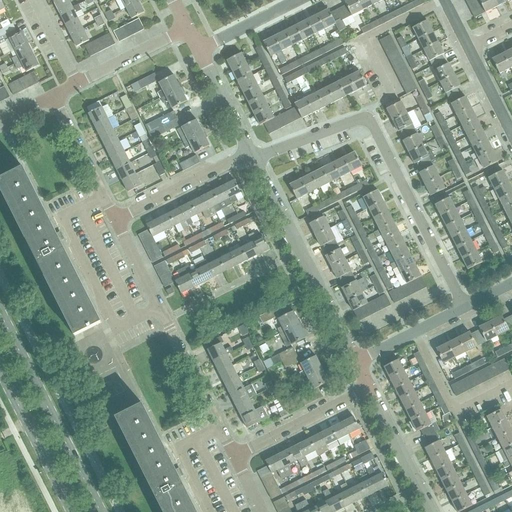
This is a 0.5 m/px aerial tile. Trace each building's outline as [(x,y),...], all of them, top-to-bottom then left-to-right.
[(61,0),(54,4),(59,15),(72,8),(67,0),(61,0)] [(121,0),(126,8),(139,2),(137,0),(121,0)] [(346,0),(344,1),(346,5),(351,16),(362,10),(357,0),(346,0)] [(370,0),(357,0),(362,10),(373,5),(370,0)] [(422,0),(417,0),(412,3),(415,8),(424,4),(422,0)] [(493,0),(478,0),(480,2),(483,7),(485,13),(497,7),(493,0)] [(139,2),(126,8),(132,19),(144,13),(139,2)] [(469,7),(472,13),(483,7),(480,2),(469,7)] [(415,8),(412,3),(403,7),(406,13),(415,8)] [(59,15),(65,25),(77,19),(75,14),(81,11),(78,5),(72,8),(59,15)] [(346,5),(340,8),(346,18),(351,16),(346,5)] [(472,13),(474,18),(485,13),(483,7),(472,13)] [(328,9),(317,15),(324,30),(335,24),(339,32),(346,28),(344,25),(347,24),(344,19),(346,18),(340,8),(330,13),(328,9)] [(400,9),(391,13),(394,19),(403,14),(400,9)] [(394,19),(391,13),(382,18),(385,24),(394,19)] [(317,15),(306,20),(313,35),(324,30),(317,15)] [(65,25),(70,36),(83,30),(77,19),(65,25)] [(139,19),(134,22),(139,33),(145,30),(139,19)] [(306,20),(296,26),(303,40),(313,35),(306,20)] [(378,20),(369,24),(372,30),(381,25),(378,20)] [(413,29),(418,39),(433,32),(427,21),(413,29)] [(134,22),(129,24),(134,35),(139,33),(134,22)] [(12,24),(1,30),(4,35),(15,30),(12,24)] [(129,24),(124,27),(129,38),(134,35),(129,24)] [(372,30),(369,24),(360,29),(363,35),(372,30)] [(296,26),(285,31),(293,46),(303,40),(296,26)] [(124,27),(119,29),(124,40),(129,38),(124,27)] [(11,52),(15,50),(28,43),(22,32),(18,34),(15,29),(15,30),(4,35),(0,37),(0,43),(6,41),(11,52)] [(124,40),(119,29),(113,32),(118,43),(124,40)] [(83,30),(70,36),(76,47),(88,41),(83,30)] [(285,31),(275,37),(282,51),(293,46),(285,31)] [(418,39),(424,50),(438,43),(433,32),(418,39)] [(110,33),(105,36),(111,47),(116,45),(110,33)] [(105,36),(100,38),(106,50),(111,47),(105,36)] [(393,41),(390,36),(379,41),(382,46),(393,41)] [(401,48),(407,45),(402,36),(396,39),(401,48)] [(282,51),(275,37),(263,42),(271,57),(282,51)] [(100,38),(95,41),(101,52),(106,50),(100,38)] [(340,39),(331,43),(334,49),(343,44),(340,39)] [(95,41),(90,44),(95,55),(101,52),(95,41)] [(382,46),(385,52),(395,47),(393,41),(382,46)] [(11,58),(14,64),(33,55),(28,43),(15,50),(17,55),(11,58)] [(334,49),(331,43),(323,48),(326,53),(334,49)] [(442,55),(444,53),(438,43),(424,50),(432,66),(444,60),(442,55)] [(95,55),(90,44),(84,46),(90,57),(95,55)] [(407,45),(401,48),(406,59),(412,56),(407,45)] [(255,49),(260,59),(265,56),(260,46),(255,49)] [(395,47),(385,52),(388,57),(398,52),(395,47)] [(345,48),(336,52),(339,58),(348,53),(345,48)] [(511,49),(503,54),(510,69),(511,67),(511,49)] [(319,50),(310,54),(313,60),(321,56),(319,50)] [(339,58),(336,52),(328,57),(330,62),(339,58)] [(398,52),(388,57),(390,62),(401,57),(398,52)] [(227,61),(232,72),(247,65),(241,53),(227,61)] [(313,60),(310,54),(301,59),(304,64),(313,60)] [(510,69),(503,54),(492,59),(499,74),(510,69)] [(33,55),(14,64),(17,69),(23,66),(26,72),(39,66),(33,55)] [(260,59),(265,69),(270,66),(265,56),(260,59)] [(412,56),(406,59),(412,70),(418,67),(412,56)] [(401,57),(390,62),(393,68),(403,63),(401,57)] [(323,59),(315,63),(317,68),(326,64),(323,59)] [(432,66),(440,82),(455,75),(449,64),(447,65),(444,60),(432,66)] [(297,61),(289,65),(292,70),(300,66),(297,61)] [(317,68),(315,63),(307,67),(309,72),(317,68)] [(403,63),(393,68),(396,73),(406,68),(403,63)] [(232,72),(238,83),(252,76),(247,65),(232,72)] [(292,70),(289,65),(280,69),(283,75),(292,70)] [(265,69),(271,80),(276,77),(270,66),(265,69)] [(406,68),(396,73),(398,78),(409,73),(406,68)] [(423,70),(426,76),(432,73),(430,68),(423,70)] [(303,69),(294,74),(296,79),(305,74),(303,69)] [(359,71),(348,77),(356,91),(366,86),(359,71)] [(33,72),(29,74),(34,85),(39,83),(33,72)] [(138,82),(141,89),(158,80),(155,73),(138,82)] [(409,73),(398,78),(401,84),(411,79),(409,73)] [(29,74),(23,77),(29,88),(34,85),(29,74)] [(296,79),(294,74),(284,79),(287,84),(296,79)] [(446,93),(449,99),(459,94),(456,88),(460,86),(455,75),(440,82),(446,94),(446,93)] [(159,94),(161,98),(180,88),(174,76),(159,83),(163,92),(159,94)] [(238,83),(243,94),(258,86),(252,76),(238,83)] [(23,77),(18,80),(23,91),(29,88),(23,77)] [(271,80),(276,90),(281,87),(276,77),(271,80)] [(348,77),(338,82),(345,97),(356,91),(348,77)] [(401,84),(404,89),(414,84),(411,79),(401,84)] [(18,80),(13,82),(18,93),(23,91),(18,80)] [(419,82),(423,91),(428,88),(424,80),(419,82)] [(18,93),(13,82),(8,85),(13,96),(18,93)] [(338,82),(327,88),(334,102),(345,97),(338,82)] [(417,90),(414,84),(404,89),(406,95),(417,90)] [(243,94),(249,104),(263,97),(258,86),(243,94)] [(4,87),(0,88),(0,90),(5,100),(10,98),(4,87)] [(276,90),(282,101),(287,98),(281,87),(276,90)] [(180,88),(161,98),(164,103),(168,101),(172,109),(187,102),(180,88)] [(327,88),(317,93),(324,107),(334,102),(327,88)] [(428,88),(423,91),(427,100),(433,97),(428,88)] [(317,93),(306,98),(313,113),(324,107),(317,93)] [(459,94),(449,99),(452,104),(462,99),(459,94)] [(126,109),(131,107),(126,95),(120,98),(126,109)] [(415,98),(420,107),(425,104),(421,95),(415,98)] [(249,104),(254,115),(268,108),(263,97),(249,104)] [(451,104),(457,115),(471,108),(466,97),(462,99),(452,104),(451,104)] [(287,98),(282,101),(286,110),(291,107),(287,98)] [(294,104),(296,107),(301,118),(302,119),(313,113),(306,98),(294,104)] [(386,110),(392,121),(406,114),(401,102),(386,110)] [(425,104),(420,107),(424,116),(430,114),(425,104)] [(131,107),(126,109),(131,121),(137,118),(131,107)] [(296,107),(291,110),(296,121),(301,118),(296,107)] [(89,115),(94,125),(108,119),(102,108),(89,115)] [(260,126),(264,123),(269,121),(274,118),(268,108),(254,115),(260,126)] [(457,115),(462,126),(477,119),(471,108),(457,115)] [(296,121),(291,110),(285,113),(291,123),(296,121)] [(157,128),(162,125),(177,118),(174,112),(154,122),(157,128)] [(435,115),(439,124),(445,121),(440,112),(435,115)] [(291,123),(285,113),(280,115),(285,126),(291,123)] [(402,130),(404,135),(415,130),(406,114),(392,121),(398,132),(402,130)] [(285,126),(280,115),(275,118),(280,129),(285,126)] [(426,120),(430,128),(436,125),(431,117),(426,120)] [(177,118),(162,125),(166,133),(181,125),(177,118)] [(280,129),(275,118),(274,119),(274,118),(269,121),(275,132),(280,129)] [(94,125),(100,137),(113,130),(108,119),(94,125)] [(462,126),(468,137),(482,129),(477,119),(462,126)] [(181,138),(184,143),(203,133),(197,120),(182,128),(186,136),(181,138)] [(269,134),(275,132),(269,121),(264,123),(269,134)] [(445,121),(439,124),(443,132),(449,129),(445,121)] [(134,126),(137,132),(143,129),(140,123),(134,126)] [(436,125),(430,128),(435,137),(440,134),(436,125)] [(143,143),(149,140),(143,129),(137,132),(143,143)] [(468,137),(473,147),(487,140),(482,129),(468,137)] [(100,137),(105,148),(119,141),(113,130),(100,137)] [(403,142),(408,153),(423,146),(415,130),(404,135),(407,140),(403,142)] [(203,133),(184,143),(187,148),(191,146),(195,154),(210,146),(203,133)] [(446,137),(451,145),(456,143),(451,134),(446,137)] [(437,141),(441,149),(447,147),(442,138),(437,141)] [(473,147),(478,158),(493,151),(487,140),(473,147)] [(105,148),(111,159),(124,152),(119,141),(105,148)] [(456,143),(451,145),(455,153),(460,151),(456,143)] [(423,146),(408,153),(414,164),(418,162),(421,167),(431,162),(436,159),(431,151),(427,153),(423,146)] [(447,147),(441,149),(446,158),(451,156),(447,147)] [(154,151),(148,154),(151,159),(157,156),(154,151)] [(493,151),(478,158),(484,169),(499,162),(493,151)] [(111,159),(117,170),(130,163),(124,152),(111,159)] [(355,153),(343,158),(351,173),(362,168),(355,153)] [(457,158),(461,167),(466,164),(462,155),(457,158)] [(179,164),(183,171),(200,163),(196,156),(179,164)] [(343,158),(332,164),(340,179),(351,173),(343,158)] [(448,163),(452,171),(458,169),(453,160),(448,163)] [(154,165),(159,176),(165,173),(160,162),(154,165)] [(419,174),(424,185),(439,177),(431,162),(421,167),(423,172),(419,174)] [(117,170),(122,181),(136,174),(130,163),(117,170)] [(332,164),(322,169),(329,184),(340,179),(332,164)] [(466,164),(461,167),(466,176),(471,173),(466,164)] [(322,169),(311,174),(319,189),(329,184),(322,169)] [(458,169),(452,171),(457,180),(462,177),(458,169)] [(54,235),(21,170),(0,180),(0,181),(33,248),(37,246),(40,252),(36,253),(77,335),(98,324),(63,253),(57,242),(62,240),(58,233),(54,235)] [(488,178),(494,189),(508,182),(503,171),(488,178)] [(136,174),(122,181),(128,193),(141,186),(136,174)] [(311,174),(301,180),(308,194),(319,189),(311,174)] [(439,177),(424,185),(430,196),(445,189),(439,177)] [(308,194),(301,180),(290,185),(297,200),(308,194)] [(235,181),(223,187),(232,204),(238,201),(235,196),(241,193),(235,181)] [(366,181),(357,185),(360,191),(369,186),(366,181)] [(494,189),(499,200),(511,193),(511,188),(508,182),(494,189)] [(357,185),(346,191),(349,196),(360,191),(357,185)] [(472,189),(477,198),(482,195),(478,186),(472,189)] [(212,193),(218,205),(221,210),(232,204),(223,187),(212,193)] [(346,191),(335,196),(338,202),(349,196),(346,191)] [(363,198),(369,209),(383,202),(377,191),(363,198)] [(463,193),(468,202),(473,200),(469,191),(463,193)] [(212,193),(201,198),(211,217),(216,215),(213,208),(218,205),(212,193)] [(511,193),(499,200),(505,211),(511,206),(511,193)] [(482,195),(477,198),(481,207),(487,204),(482,195)] [(335,196),(325,201),(327,207),(338,202),(335,196)] [(201,198),(190,203),(197,216),(203,213),(206,220),(211,217),(201,198)] [(435,205),(440,216),(455,209),(449,198),(435,205)] [(473,200),(468,202),(472,211),(477,208),(473,200)] [(325,201),(314,207),(317,212),(327,207),(325,201)] [(369,209),(374,220),(388,213),(383,202),(369,209)] [(193,224),(191,219),(197,216),(190,203),(180,209),(189,226),(188,226),(193,224)] [(346,208),(351,218),(357,215),(352,206),(346,208)] [(317,212),(314,207),(306,211),(308,216),(317,212)] [(483,210),(488,219),(493,217),(488,208),(483,210)] [(180,209),(169,214),(175,227),(180,224),(184,231),(189,228),(189,226),(180,209)] [(440,216),(446,227),(460,220),(455,209),(440,216)] [(337,213),(342,222),(348,219),(343,210),(337,213)] [(374,220),(380,231),(394,223),(388,213),(374,220)] [(474,215),(479,224),(484,221),(479,213),(474,215)] [(169,214),(158,220),(164,232),(168,239),(173,237),(169,229),(175,227),(169,214)] [(357,215),(351,218),(356,226),(361,223),(357,215)] [(493,217),(488,219),(492,228),(497,225),(493,217)] [(310,225),(315,236),(329,229),(324,218),(310,225)] [(348,219),(342,222),(346,231),(352,228),(348,219)] [(149,230),(152,236),(153,238),(164,232),(158,220),(146,225),(149,230)] [(446,227),(451,237),(465,230),(460,220),(446,227)] [(484,221),(479,224),(483,233),(488,230),(484,221)] [(382,235),(385,241),(399,234),(394,223),(380,231),(374,234),(377,238),(382,235)] [(216,226),(205,231),(207,235),(218,230),(216,226)] [(357,230),(362,239),(367,236),(362,227),(357,230)] [(323,246),(325,251),(337,245),(329,229),(315,236),(321,247),(323,246)] [(494,232),(498,240),(503,238),(499,229),(494,232)] [(152,236),(149,230),(138,236),(141,241),(152,236)] [(451,237),(456,248),(471,241),(465,230),(451,237)] [(205,231),(194,237),(196,241),(207,235),(205,231)] [(248,236),(252,244),(258,256),(269,250),(263,238),(257,240),(254,233),(248,236)] [(485,236),(489,245),(495,243),(490,233),(485,236)] [(385,241),(391,252),(405,245),(399,234),(385,241)] [(143,247),(154,241),(152,238),(153,238),(152,236),(141,241),(143,247)] [(367,236),(362,239),(366,247),(371,245),(367,236)] [(196,241),(194,237),(183,242),(185,246),(196,241)] [(503,238),(498,240),(503,249),(508,246),(503,238)] [(353,243),(357,252),(363,249),(358,240),(353,243)] [(146,252),(157,247),(154,241),(143,247),(146,252)] [(456,248),(462,259),(476,252),(471,241),(456,248)] [(495,243),(489,245),(494,254),(499,251),(495,243)] [(200,249),(198,244),(189,249),(191,253),(200,249)] [(252,244),(241,249),(247,261),(258,256),(252,244)] [(326,257),(332,269),(346,261),(337,245),(325,251),(328,256),(326,257)] [(391,252),(396,263),(410,255),(405,245),(391,252)] [(149,258),(151,257),(160,252),(157,247),(146,252),(149,258)] [(174,252),(172,248),(163,252),(165,257),(174,252)] [(241,249),(230,255),(236,267),(247,261),(241,249)] [(368,251),(373,260),(378,258),(373,249),(368,251)] [(149,258),(152,264),(163,258),(160,252),(151,257),(149,258)] [(476,252),(462,259),(467,270),(482,263),(476,252)] [(364,253),(359,256),(364,265),(369,262),(364,253)] [(230,255),(219,260),(225,272),(236,267),(230,255)] [(398,267),(401,273),(415,266),(410,255),(396,263),(390,265),(393,270),(398,267)] [(178,260),(176,256),(167,260),(169,264),(178,260)] [(378,258),(373,260),(377,269),(382,266),(378,258)] [(219,260),(208,266),(214,278),(225,272),(219,260)] [(195,266),(197,271),(203,283),(214,278),(208,266),(206,261),(195,266)] [(339,278),(342,283),(354,277),(346,261),(332,269),(337,279),(339,278)] [(167,267),(165,262),(154,268),(156,273),(167,267)] [(401,273),(407,284),(410,282),(416,279),(421,277),(415,266),(401,273)] [(167,267),(156,273),(159,278),(170,272),(167,267)] [(188,267),(183,270),(192,289),(203,283),(197,271),(192,274),(188,267)] [(192,289),(183,270),(177,273),(181,280),(175,283),(181,295),(192,289)] [(379,273),(383,282),(389,279),(384,270),(379,273)] [(159,278),(162,283),(172,277),(170,272),(159,278)] [(370,277),(374,286),(380,284),(375,275),(370,277)] [(172,277),(162,283),(164,288),(175,283),(172,277)] [(342,289),(348,300),(362,293),(354,277),(342,283),(344,288),(342,289)] [(416,279),(421,290),(426,287),(421,277),(416,279)] [(389,279),(383,282),(388,290),(393,288),(389,279)] [(416,293),(421,290),(416,279),(410,282),(416,293)] [(410,295),(416,293),(410,282),(407,284),(405,285),(410,295)] [(380,284),(374,286),(379,295),(384,292),(380,284)] [(405,298),(410,295),(405,285),(400,287),(405,298)] [(400,301),(405,298),(400,287),(394,290),(400,301)] [(400,301),(394,290),(389,293),(394,304),(400,301)] [(359,308),(364,306),(368,304),(362,293),(348,300),(353,311),(354,311),(359,308)] [(386,308),(391,306),(386,295),(380,298),(386,308)] [(380,298),(375,300),(380,311),(386,308),(380,298)] [(370,303),(375,314),(380,311),(375,300),(370,303)] [(375,314),(370,303),(368,304),(364,306),(370,316),(375,314)] [(370,316),(364,306),(359,308),(364,319),(370,316)] [(364,319),(359,308),(354,311),(359,322),(364,319)] [(260,317),(263,324),(278,317),(274,310),(260,317)] [(277,329),(280,335),(300,324),(293,312),(278,319),(282,327),(277,329)] [(511,329),(511,323),(509,317),(504,320),(502,316),(491,322),(498,337),(509,331),(511,329)] [(310,318),(304,321),(309,334),(316,332),(310,318)] [(476,332),(482,345),(487,342),(498,337),(491,322),(480,328),(481,330),(476,332)] [(300,324),(280,335),(286,348),(306,338),(300,324)] [(482,345),(476,332),(471,335),(470,333),(459,338),(466,353),(477,347),(482,345)] [(221,337),(206,344),(209,349),(207,350),(214,363),(227,356),(227,355),(233,352),(231,347),(225,350),(221,344),(224,343),(221,337)] [(242,341),(245,347),(251,344),(248,338),(242,341)] [(459,338),(448,344),(455,358),(466,353),(459,338)] [(265,353),(272,349),(268,342),(261,345),(265,353)] [(455,358),(448,344),(437,349),(444,364),(455,358)] [(271,359),(274,366),(296,355),(293,348),(271,359)] [(506,353),(504,348),(495,353),(498,358),(506,353)] [(413,355),(418,364),(423,361),(419,352),(413,355)] [(296,355),(274,366),(274,367),(282,363),(285,369),(300,361),(296,355)] [(214,363),(219,374),(233,367),(227,356),(214,363)] [(300,374),(303,379),(322,369),(316,356),(301,364),(305,372),(300,374)] [(253,363),(257,369),(262,366),(259,359),(253,363)] [(483,359),(472,365),(474,370),(486,364),(483,359)] [(505,373),(510,370),(505,359),(499,362),(505,373)] [(384,367),(389,378),(404,371),(398,360),(384,367)] [(423,361),(418,364),(422,372),(428,370),(423,361)] [(499,362),(494,365),(499,375),(505,373),(499,362)] [(472,365),(470,366),(461,370),(464,375),(474,370),(472,365)] [(488,367),(494,378),(499,375),(494,365),(488,367)] [(219,374),(225,385),(238,378),(233,367),(219,374)] [(483,370),(488,381),(494,378),(488,367),(483,370)] [(322,369),(303,379),(306,385),(310,383),(314,390),(329,382),(322,369)] [(464,375),(461,370),(452,375),(455,380),(464,375)] [(483,370),(478,373),(483,384),(488,381),(483,370)] [(389,378),(395,389),(409,381),(404,371),(389,378)] [(424,376),(429,385),(434,382),(429,373),(424,376)] [(478,373),(472,376),(478,386),(483,384),(478,373)] [(472,376),(467,378),(472,389),(478,386),(472,376)] [(225,385),(230,396),(244,389),(238,378),(225,385)] [(467,378),(462,381),(467,392),(472,389),(467,378)] [(395,389),(400,399),(415,392),(409,381),(395,389)] [(462,381),(456,384),(462,394),(467,392),(462,381)] [(265,385),(268,391),(274,388),(270,382),(265,385)] [(434,382),(429,385),(433,394),(438,391),(434,382)] [(456,384),(451,386),(456,397),(462,394),(456,384)] [(230,396),(236,407),(249,400),(257,396),(251,385),(244,389),(230,396)] [(301,400),(305,406),(319,399),(316,392),(301,400)] [(400,399),(405,410),(420,403),(415,392),(400,399)] [(223,408),(234,404),(230,395),(220,400),(223,408)] [(435,397),(439,406),(445,404),(440,395),(435,397)] [(273,402),(279,413),(281,419),(287,416),(279,399),(273,402)] [(236,407),(242,418),(255,411),(249,400),(236,407)] [(405,410),(411,421),(425,414),(420,403),(405,410)] [(445,404),(439,406),(444,415),(449,413),(445,404)] [(173,472),(149,425),(140,406),(118,417),(152,484),(155,482),(158,488),(155,490),(165,511),(193,511),(182,489),(177,478),(181,476),(181,477),(181,476),(178,469),(177,469),(177,470),(173,472)] [(255,411),(242,418),(247,428),(256,424),(262,421),(268,418),(262,407),(255,411)] [(487,417),(492,428),(507,420),(501,409),(487,417)] [(416,432),(420,430),(431,425),(425,414),(411,421),(416,432)] [(354,418),(343,423),(349,435),(360,430),(354,418)] [(492,428),(498,439),(511,431),(511,430),(507,420),(492,428)] [(343,423),(331,429),(338,441),(349,435),(343,423)] [(423,435),(434,430),(431,425),(420,430),(423,435)] [(331,429),(321,434),(327,446),(338,441),(331,429)] [(463,431),(468,440),(473,437),(469,429),(463,431)] [(434,430),(423,435),(425,441),(436,435),(434,430)] [(511,431),(498,439),(503,449),(511,444),(511,431)] [(454,436),(459,445),(464,442),(460,433),(454,436)] [(321,434),(310,440),(316,452),(318,456),(329,451),(327,446),(321,434)] [(425,441),(428,446),(439,441),(436,435),(425,441)] [(473,437),(468,440),(472,449),(478,446),(473,437)] [(310,440),(299,445),(305,458),(316,452),(310,440)] [(424,448),(430,459),(445,452),(439,441),(428,446),(424,448)] [(464,442),(459,445),(463,454),(469,451),(464,442)] [(511,444),(503,449),(499,451),(504,462),(509,460),(511,458),(511,444)] [(299,445),(288,451),(294,463),(298,461),(302,468),(309,465),(305,458),(299,445)] [(453,448),(449,450),(453,460),(457,458),(453,448)] [(474,452),(479,461),(484,459),(479,450),(474,452)] [(288,451),(277,456),(288,478),(293,475),(288,466),(294,463),(288,451)] [(359,455),(357,451),(348,456),(350,460),(359,455)] [(430,459),(435,470),(450,462),(445,452),(430,459)] [(375,459),(372,453),(361,459),(362,463),(364,465),(375,459)] [(465,457),(470,466),(475,463),(471,454),(465,457)] [(265,462),(268,466),(271,473),(272,474),(277,472),(282,481),(288,478),(277,456),(265,462)] [(344,457),(335,462),(337,467),(346,462),(344,457)] [(511,465),(511,466),(511,458),(509,460),(504,462),(503,463),(506,468),(511,465)] [(362,463),(361,459),(352,463),(354,467),(362,463)] [(484,459),(479,461),(483,470),(488,468),(484,459)] [(337,467),(335,462),(326,467),(328,471),(337,467)] [(435,470),(441,481),(455,473),(450,462),(435,470)] [(475,463),(470,466),(474,475),(480,472),(475,463)] [(348,465),(338,470),(340,474),(350,469),(348,465)] [(257,472),(261,479),(271,473),(268,466),(257,472)] [(324,467),(313,473),(315,478),(326,472),(324,467)] [(367,471),(371,480),(377,492),(388,486),(382,474),(377,477),(372,468),(367,471)] [(485,474),(489,483),(495,480),(490,471),(485,474)] [(261,479),(263,484),(274,478),(272,474),(271,473),(261,479)] [(313,473),(302,479),(304,483),(315,478),(313,473)] [(441,481),(446,491),(461,484),(455,473),(441,481)] [(328,475),(317,480),(319,485),(330,479),(328,475)] [(476,479),(480,488),(486,485),(481,476),(476,479)] [(263,484),(266,489),(276,484),(274,478),(263,484)] [(302,479),(291,484),(293,489),(304,483),(302,479)] [(317,480),(305,486),(309,493),(314,491),(313,488),(319,485),(317,480)] [(371,480),(360,486),(366,498),(377,492),(371,480)] [(495,480),(489,483),(494,492),(499,489),(495,480)] [(266,489),(268,494),(279,489),(276,484),(266,489)] [(293,489),(291,484),(280,490),(282,494),(293,489)] [(446,491),(452,502),(466,495),(461,484),(446,491)] [(344,494),(338,497),(344,509),(355,503),(349,491),(346,485),(340,487),(344,494)] [(486,485),(480,488),(485,496),(490,494),(486,485)] [(305,486),(295,491),(297,496),(303,492),(305,495),(309,493),(305,486)] [(360,486),(349,491),(355,503),(366,498),(360,486)] [(279,489),(268,494),(271,500),(282,494),(279,489)] [(322,493),(327,502),(332,511),(337,511),(344,509),(338,497),(333,499),(328,490),(322,493)] [(511,490),(503,495),(505,501),(511,497),(511,490)] [(297,496),(295,491),(285,496),(288,500),(297,496)] [(466,495),(452,502),(456,511),(459,511),(472,506),(466,495)] [(503,495),(492,501),(494,506),(505,501),(503,495)] [(273,504),(276,508),(286,503),(284,499),(273,504)] [(306,501),(301,504),(304,511),(318,511),(316,508),(311,511),(306,501)] [(492,501),(481,506),(484,511),(494,506),(492,501)] [(332,511),(327,502),(316,508),(318,511),(332,511)] [(276,508),(277,511),(281,511),(289,508),(286,503),(276,508)]
